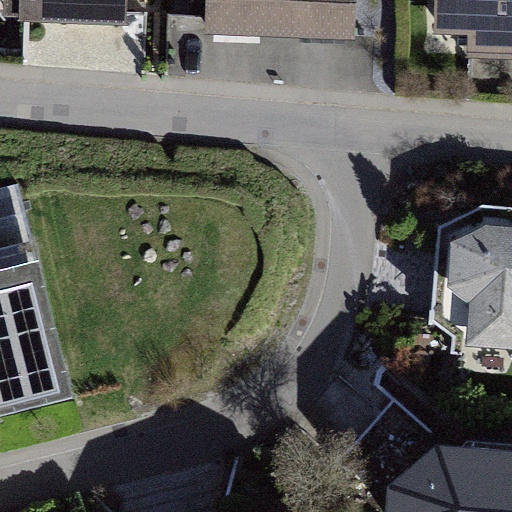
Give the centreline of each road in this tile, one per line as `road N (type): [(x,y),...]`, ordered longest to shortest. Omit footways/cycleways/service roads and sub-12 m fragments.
road 1 (residential): [(346,130),(369,258),(326,389),(199,458),(0,506)]
road 2 (residential): [(0,91),(346,130)]
road 3 (residential): [(346,130),(511,141)]
